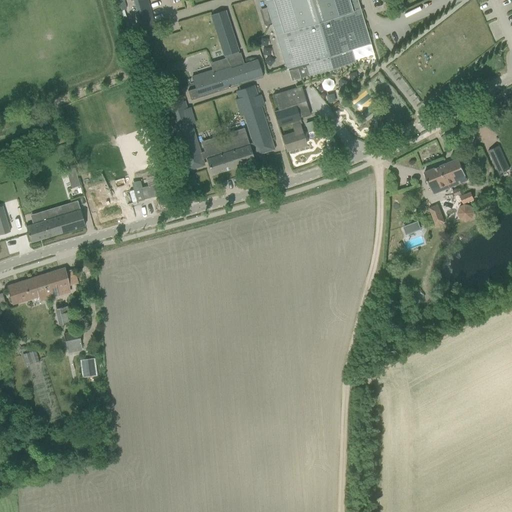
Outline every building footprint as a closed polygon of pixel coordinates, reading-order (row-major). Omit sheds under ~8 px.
[(133,0),(142,32),(155,29),(146,0),(133,0)] [(367,34),(356,0),(265,0),(264,1),(288,81),(297,78),(297,80),(332,69),(333,71),(335,73),(339,71),(340,69),(340,67),(355,62),(351,50),(370,44),(367,34)] [(262,78),(257,60),(244,65),(240,53),(227,57),(230,69),(213,74),(212,71),(191,77),(195,89),(187,91),(190,101),(262,78)] [(254,161),(251,150),(254,149),(256,155),(273,149),(260,106),(263,105),(260,95),(257,96),(253,86),(236,91),(238,99),(235,100),(240,116),(243,115),(252,143),(249,144),(247,138),(203,151),(203,152),(200,153),(191,125),(194,124),(190,108),(186,109),(184,102),(167,107),(170,117),(166,118),(169,128),(173,127),(186,171),(203,165),(202,159),(205,158),(211,175),(255,162),(255,161),(254,161)] [(287,91),(284,91),(289,106),(291,105),(303,102),(305,101),(300,86),(298,87),(287,91)] [(274,113),(278,126),(299,119),(295,106),(274,113)] [(294,133),(282,137),(286,151),(305,145),(300,130),(299,124),(292,126),(294,133)] [(509,170),(498,146),(488,151),(499,174),(509,170)] [(89,159),(90,163),(97,161),(96,157),(101,156),(100,154),(106,152),(105,147),(83,153),(85,160),(89,159)] [(424,173),(428,182),(434,196),(444,192),(443,190),(467,181),(462,169),(459,159),(424,173)] [(453,191),(455,197),(461,194),(459,188),(453,191)] [(38,223),(25,227),(27,233),(30,242),(84,226),(77,201),(36,214),(38,223)] [(460,223),(472,215),(465,203),(453,211),(460,223)] [(96,210),(99,221),(118,216),(115,204),(96,210)] [(445,222),(438,204),(428,208),(435,225),(445,222)] [(417,223),(404,228),(406,235),(420,230),(417,223)] [(9,231),(0,233),(0,239),(0,241),(11,238),(9,231)] [(6,287),(9,297),(12,304),(38,296),(39,301),(58,295),(58,296),(71,292),(69,286),(69,285),(77,284),(73,269),(65,271),(65,268),(6,287)] [(55,309),(59,325),(67,323),(63,307),(55,309)] [(63,334),(66,346),(80,344),(77,332),(63,334)] [(80,360),(82,378),(96,376),(94,358),(80,360)]
